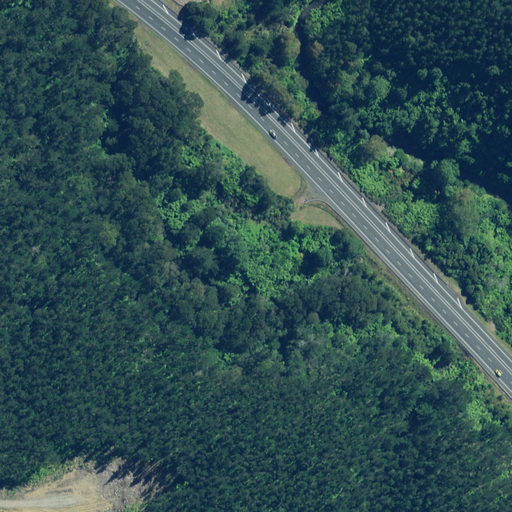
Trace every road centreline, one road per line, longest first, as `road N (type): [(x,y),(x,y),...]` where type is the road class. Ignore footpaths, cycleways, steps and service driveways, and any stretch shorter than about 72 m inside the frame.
road 1 (track): [(328,173),(256,209),(208,202),(121,114),(105,44),(78,27),(48,71),(33,166),(19,173),(0,63)]
road 2 (trunk): [(153,0),(269,110),(511,368)]
